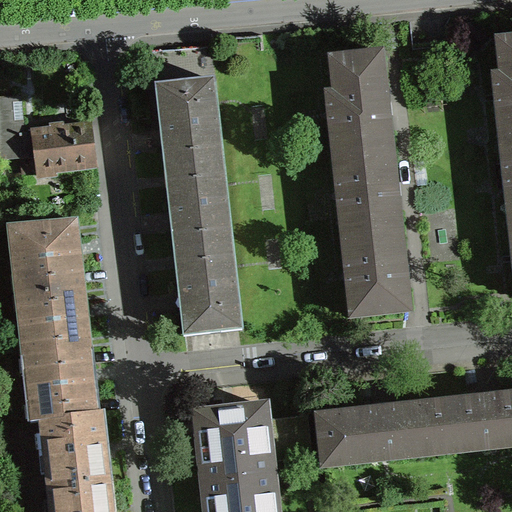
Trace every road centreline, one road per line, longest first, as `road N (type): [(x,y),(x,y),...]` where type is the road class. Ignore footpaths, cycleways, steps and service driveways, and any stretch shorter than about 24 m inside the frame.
road 1 (residential): [(143,372),(105,24)]
road 2 (residential): [(105,24),(388,0)]
road 3 (residential): [(511,330),(232,363)]
road 4 (residential): [(157,511),(143,372)]
